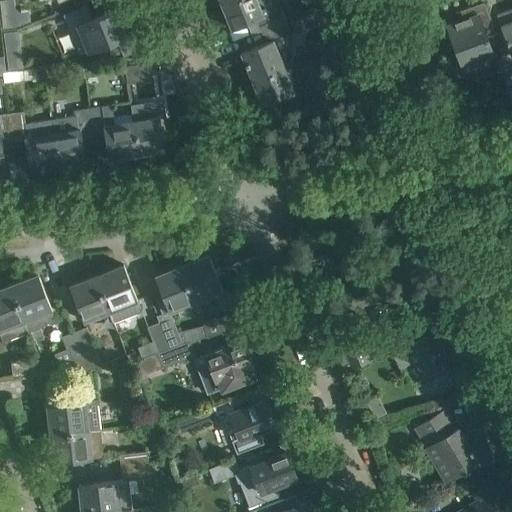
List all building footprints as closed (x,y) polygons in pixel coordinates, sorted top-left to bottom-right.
[(276,0),(232,0),(221,5),(231,28),(255,18),(260,31),(285,21),(276,0)] [(452,48),(455,47),(461,64),(473,59),(475,64),(494,57),(486,36),(494,33),(483,2),(455,12),(458,21),(443,26),(448,40),(449,39),(452,48)] [(0,22),(1,31),(18,29),(15,4),(0,5),(0,22)] [(79,54),(130,34),(120,7),(92,19),(86,5),(63,14),(79,54)] [(290,20),(295,34),(304,30),(298,17),(290,20)] [(240,52),(252,80),(295,63),(285,38),(291,35),(285,21),(260,31),(265,43),(240,52)] [(510,54),(511,53),(511,21),(500,26),(510,54)] [(18,31),(3,33),(5,43),(20,41),(18,31)] [(131,40),(119,45),(124,56),(135,52),(131,40)] [(98,69),(97,63),(96,61),(84,62),(84,64),(86,75),(93,75),(98,69)] [(150,63),(125,67),(128,83),(153,79),(150,63)] [(295,63),(252,80),(261,104),(286,94),(291,107),(317,97),(305,67),(298,69),(295,63)] [(54,68),(43,69),(45,79),(55,78),(54,68)] [(43,69),(25,71),(27,81),(45,79),(43,69)] [(88,107),(93,135),(105,133),(109,159),(138,154),(133,120),(132,120),(132,114),(113,117),(111,103),(88,107)] [(75,114),(51,118),(60,167),(85,163),(81,137),(93,135),(88,107),(74,109),(75,114)] [(24,111),(8,113),(13,141),(25,139),(30,172),(60,167),(51,118),(25,122),(24,111)] [(0,169),(5,169),(1,143),(13,141),(8,113),(0,114),(0,169)] [(133,120),(138,154),(164,150),(159,116),(133,120)] [(208,254),(179,266),(193,301),(222,290),(208,254)] [(123,264),(95,275),(109,310),(115,326),(143,315),(123,264)] [(193,301),(179,266),(154,276),(168,311),(193,301)] [(38,274),(9,285),(27,331),(54,321),(50,309),(51,308),(38,274)] [(109,310),(95,275),(69,286),(83,321),(109,310)] [(27,331),(9,285),(0,288),(0,336),(2,342),(21,334),(27,331)] [(205,336),(232,329),(229,315),(202,322),(205,336)] [(169,347),(182,342),(171,316),(159,321),(169,347)] [(146,326),(156,352),(169,347),(159,321),(146,326)] [(449,358),(431,330),(426,333),(419,322),(386,343),(393,354),(392,354),(392,355),(406,346),(424,374),(449,358)] [(86,326),(74,331),(85,357),(97,352),(86,326)] [(61,336),(72,362),(85,357),(74,331),(61,336)] [(368,361),(359,335),(342,341),(351,367),(368,361)] [(254,377),(250,366),(252,365),(242,339),(205,354),(208,361),(196,365),(207,392),(221,387),(221,389),(254,377)] [(182,342),(169,347),(156,352),(162,366),(194,354),(189,340),(182,342)] [(97,352),(85,357),(72,362),(76,374),(101,364),(97,352)] [(40,373),(38,359),(10,362),(12,376),(40,373)] [(238,439),(275,424),(265,398),(228,412),(238,439)] [(50,435),(100,428),(97,399),(46,404),(50,435)] [(217,404),(172,421),(177,434),(222,417),(217,404)] [(446,480),(476,462),(478,465),(495,460),(484,425),(459,432),(456,428),(455,429),(444,410),(414,428),(446,480)] [(100,428),(50,435),(53,462),(104,456),(100,428)] [(119,454),(120,467),(148,463),(147,450),(119,454)] [(240,472),(234,474),(238,482),(240,482),(249,505),(247,506),(247,507),(279,495),(275,485),(296,478),(291,465),(293,464),(289,453),(287,454),(285,451),(252,464),(251,464),(238,469),(240,472)] [(234,458),(208,468),(214,482),(234,474),(240,472),(238,469),(234,458)] [(81,511),(100,511),(131,508),(128,479),(150,477),(148,463),(120,467),(122,479),(78,484),(81,511)] [(176,481),(181,495),(188,492),(183,479),(176,481)] [(493,511),(492,509),(491,509),(484,497),(459,511),(493,511)] [(308,511),(305,502),(279,511),(308,511)]
